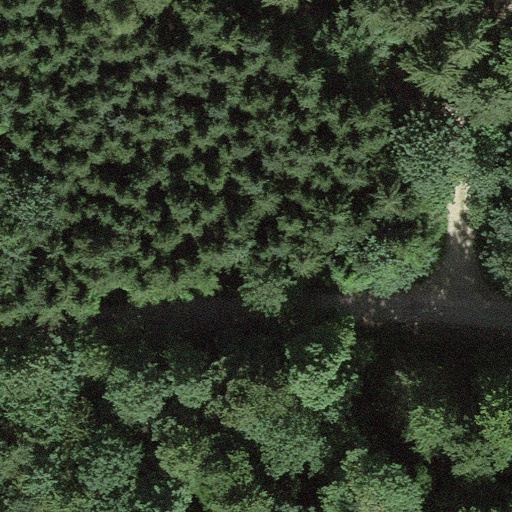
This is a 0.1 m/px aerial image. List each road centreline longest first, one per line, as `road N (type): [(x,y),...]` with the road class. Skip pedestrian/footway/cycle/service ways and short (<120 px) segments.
road 1 (track): [(511,307),(472,303),(0,334)]
road 2 (track): [(472,303),(441,128),(499,0)]
road 3 (track): [(441,128),(274,0)]
